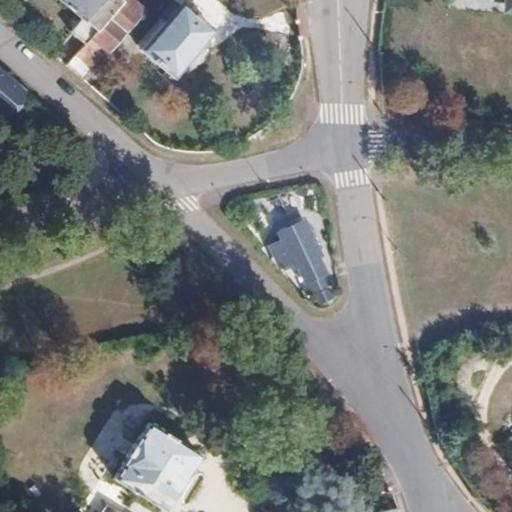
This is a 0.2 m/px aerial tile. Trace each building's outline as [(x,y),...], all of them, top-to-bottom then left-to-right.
[(118,0),(57,0),(78,19),(68,30),(83,44),(120,1),(118,0)] [(106,48),(137,14),(121,0),(120,1),(83,44),(65,63),(69,67),(79,76),(105,46),(106,48)] [(138,49),(171,77),(213,29),(180,0),(175,5),(171,2),(158,17),(163,21),(138,49)] [(0,112),(0,113),(19,91),(12,86),(0,75),(0,112)] [(267,237),(274,253),(285,248),(290,258),(294,258),(295,262),(292,265),(306,292),(329,281),(315,255),(317,252),(302,221),(267,237)] [(327,286),(314,292),(319,303),(332,297),(327,286)] [(166,511),(199,454),(148,423),(114,480),(166,511)]
